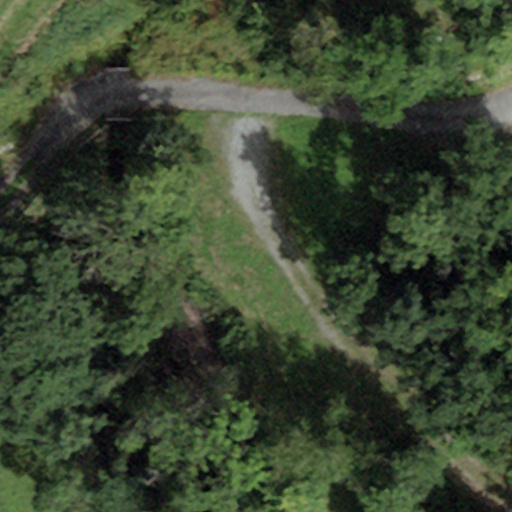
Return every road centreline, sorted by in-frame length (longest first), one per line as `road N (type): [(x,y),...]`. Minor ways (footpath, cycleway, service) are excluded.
road 1 (track): [(269,99),(250,138),(250,164),(258,203),(301,274),(511,485)]
road 2 (unclassified): [(84,114),(140,90),(487,119),(511,113)]
road 3 (track): [(0,203),(84,114)]
